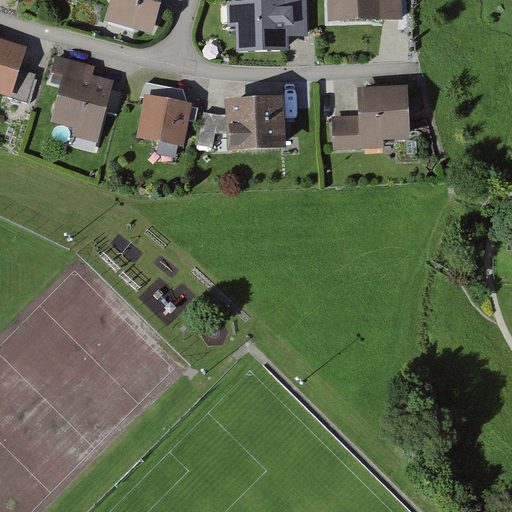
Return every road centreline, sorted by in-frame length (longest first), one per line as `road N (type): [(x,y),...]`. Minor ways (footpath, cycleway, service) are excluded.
road 1 (residential): [(179,60),(302,76),(419,71)]
road 2 (residential): [(0,27),(179,60)]
